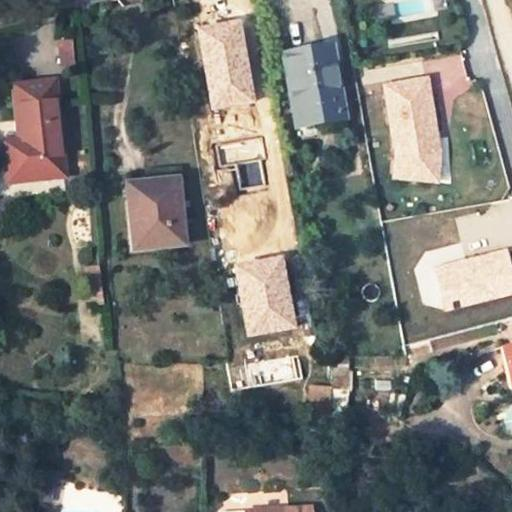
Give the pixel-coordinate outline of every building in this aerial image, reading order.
[(59,42),(62,72),(74,71),(72,41),(59,42)] [(294,91),(301,124),(342,117),(328,46),(283,54),(291,92),(294,91)] [(426,80),(384,87),(396,157),(394,178),(432,182),(434,156),(432,140),(437,139),(426,80)] [(19,142),(4,144),(8,183),(59,178),(52,84),(15,87),(19,142)] [(126,186),(132,252),(182,247),(175,181),(126,186)] [(230,266),(242,328),(290,320),(278,257),(239,264),(230,266)] [(100,286),(85,288),(87,308),(102,307),(100,286)] [(511,345),(500,348),(509,390),(511,389),(511,345)]
